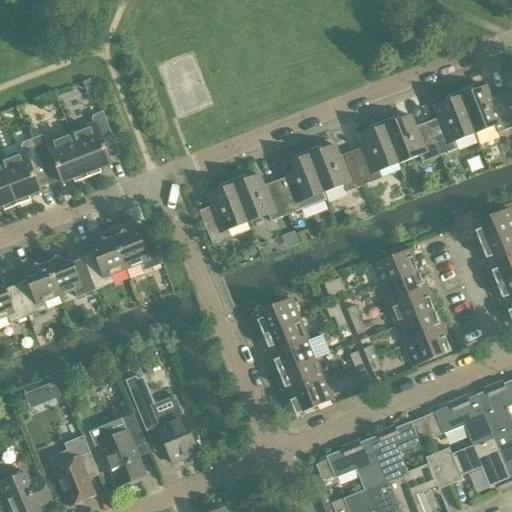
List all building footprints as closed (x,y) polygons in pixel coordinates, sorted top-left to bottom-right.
[(90,80),(82,83),(85,92),(93,89),(90,80)] [(469,89),(458,93),(474,135),(494,127),(497,134),(511,128),(511,118),(502,94),(490,99),(486,87),(474,92),(473,90),(471,89),(469,89)] [(438,119),(426,124),(439,157),(457,150),(454,143),(474,135),(458,93),(447,97),(446,99),(445,101),(445,103),(434,108),(438,119)] [(93,125),(70,134),(87,179),(101,174),(99,169),(110,165),(106,154),(117,150),(102,112),(93,116),(91,120),(93,125)] [(393,118),(382,122),(399,164),(419,156),(422,164),(439,157),(426,124),(415,128),(410,117),(399,121),(397,119),(395,118),(393,118)] [(362,149),(351,153),(364,186),(381,180),(379,172),(399,164),(382,122),(371,127),(370,128),(369,130),(370,133),(358,137),(362,149)] [(41,136),(32,140),(46,178),(57,173),(62,184),(72,180),(74,184),(87,179),(70,134),(47,143),(45,138),(41,136)] [(22,152),(0,161),(0,163),(17,207),(30,201),(29,197),(39,193),(35,182),(46,178),(32,140),(22,144),(20,148),(22,152)] [(318,148),(307,152),(323,194),(343,186),(346,193),(364,186),(351,153),(339,158),(334,146),(323,151),(322,149),(319,148),(318,148)] [(287,178),(275,183),(288,216),(306,209),(303,202),(323,194),(307,152),(296,156),(294,158),(294,160),(294,162),(282,167),(287,178)] [(0,208),(2,208),(3,212),(17,207),(0,163),(0,208)] [(242,177),(231,181),(247,223),(267,215),(270,223),(288,216),(275,183),(263,187),(259,176),(247,180),(246,178),(244,177),(242,177)] [(247,223),(231,181),(220,186),(218,187),(218,189),(218,192),(207,196),(211,207),(199,212),(212,246),(230,238),(227,231),(247,223)] [(471,225),(480,246),(511,232),(511,216),(509,210),(471,225)] [(113,233),(111,233),(126,271),(141,265),(143,272),(162,265),(150,233),(138,238),(133,225),(124,229),(123,227),(113,231),(113,233)] [(511,232),(480,246),(488,266),(511,256),(511,232)] [(93,253),(82,258),(95,291),(113,284),(110,277),(126,271),(111,233),(109,234),(108,233),(98,237),(99,238),(89,242),(93,253)] [(46,259),(44,260),(58,297),(74,291),(76,298),(95,291),(82,258),(81,258),(82,260),(71,264),(66,251),(57,255),(56,253),(46,257),(46,259)] [(371,267),(379,287),(417,272),(408,251),(371,267)] [(511,256),(488,266),(496,286),(511,279),(511,256)] [(26,280),(15,284),(28,317),(46,310),(43,303),(58,297),(44,260),(42,261),(41,259),(31,263),(31,265),(22,269),(26,280)] [(379,287),(387,307),(425,292),(417,272),(379,287)] [(0,319),(6,317),(9,325),(28,317),(15,284),(14,284),(15,286),(4,290),(0,279),(0,319)] [(340,279),(332,283),(337,295),(345,291),(340,279)] [(511,279),(496,286),(504,306),(511,302),(511,279)] [(337,295),(332,283),(324,286),(329,298),(337,295)] [(387,307),(396,327),(433,312),(425,292),(387,307)] [(254,315),(262,335),(300,320),(291,299),(254,315)] [(346,310),(351,322),(359,319),(355,307),(346,310)] [(396,327),(404,347),(442,332),(433,312),(396,327)] [(333,316),(338,328),(346,324),(341,313),(333,316)] [(359,319),(351,322),(356,334),(364,331),(359,319)] [(262,335),(270,355),(308,340),(300,320),(262,335)] [(346,324),(338,328),(342,340),(351,336),(346,324)] [(442,332),(404,347),(412,368),(450,352),(442,332)] [(270,355),(278,375),(316,360),(308,340),(270,355)] [(363,350),(368,362),(376,359),(371,347),(363,350)] [(349,356),(354,368),(362,364),(357,353),(349,356)] [(376,359),(368,362),(372,374),(381,371),(376,359)] [(278,375),(287,395),(324,380),(316,360),(278,375)] [(362,364),(354,368),(359,380),(367,376),(362,364)] [(136,377),(125,382),(152,449),(164,445),(172,465),(197,454),(178,408),(154,418),(151,410),(155,408),(154,406),(142,378),(137,380),(136,377)] [(324,380),(287,395),(295,416),(333,401),(324,380)] [(485,392),(476,396),(494,438),(511,430),(511,421),(507,409),(511,406),(511,380),(496,388),(495,385),(484,390),(485,392)] [(54,383),(46,386),(52,401),(60,397),(54,383)] [(494,438),(476,396),(467,399),(466,397),(455,402),(456,404),(433,413),(442,436),(464,427),(469,441),(472,447),(494,438)] [(121,420),(88,433),(94,448),(99,446),(117,488),(144,476),(137,459),(134,450),(145,446),(133,416),(121,421),(121,420)] [(377,436),(368,440),(385,483),(407,474),(407,473),(403,464),(409,462),(413,454),(411,449),(431,440),(422,418),(388,432),(387,430),(376,434),(377,436)] [(511,430),(494,438),(511,483),(511,430)] [(88,481),(99,476),(83,437),(64,445),(67,452),(49,459),(69,508),(95,497),(88,481)] [(447,480),(450,486),(461,481),(460,478),(481,469),(489,490),(499,486),(501,492),(511,487),(511,483),(494,438),(472,447),(451,455),(453,459),(441,464),(447,480)] [(355,471),(364,491),(364,492),(385,483),(368,440),(359,444),(358,442),(347,446),(348,448),(325,458),(327,461),(315,466),(324,488),(336,483),(335,480),(355,471)] [(449,449),(437,454),(441,464),(453,459),(451,455),(449,449)] [(437,454),(425,459),(428,465),(429,469),(430,469),(441,464),(437,454)] [(450,486),(447,480),(441,464),(429,469),(428,465),(407,473),(407,474),(385,483),(397,511),(422,511),(416,496),(437,487),(438,491),(450,486)] [(40,511),(39,507),(50,502),(41,478),(29,483),(25,474),(0,484),(0,486),(10,511),(40,511)] [(364,492),(364,491),(330,505),(323,508),(325,511),(397,511),(385,483),(364,492)] [(225,493),(230,504),(241,499),(236,488),(225,493)] [(327,496),(318,499),(319,502),(322,508),(323,508),(330,505),(327,496)]
